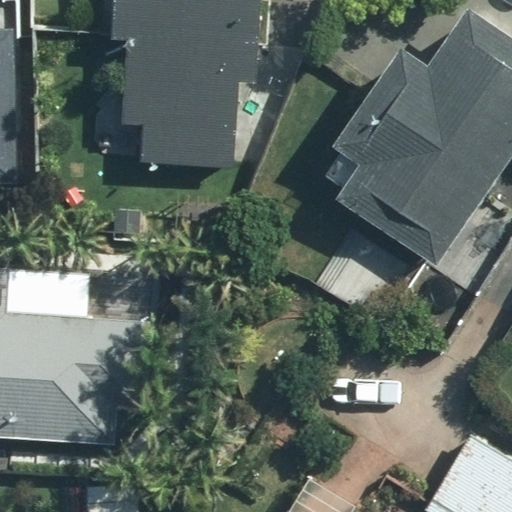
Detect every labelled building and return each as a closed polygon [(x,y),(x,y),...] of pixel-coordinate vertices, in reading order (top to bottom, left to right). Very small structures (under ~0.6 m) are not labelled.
[(263,0),(107,0),(107,39),(124,39),(121,167),(236,170),(238,81),(262,81),(263,0)] [(511,155),(511,38),(467,7),(427,63),(402,46),(331,145),(353,160),(332,190),(435,263),(511,155)] [(0,187),(12,189),(20,33),(0,31),(0,187)] [(0,438),(117,444),(119,406),(140,407),(145,282),(12,276),(13,263),(0,262),(0,438)] [(363,511),(302,475),(279,511),(511,511),(511,454),(477,433),(429,511),(363,511)]
